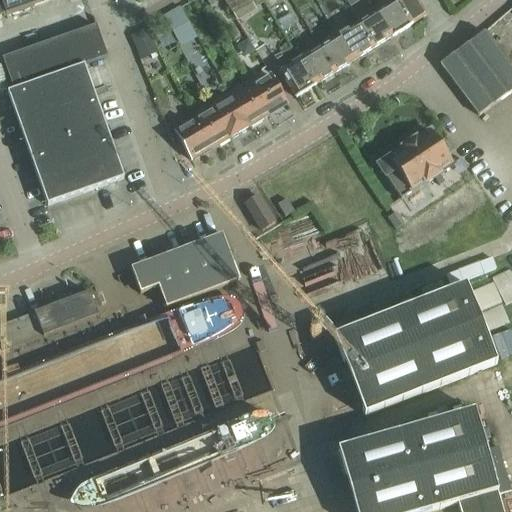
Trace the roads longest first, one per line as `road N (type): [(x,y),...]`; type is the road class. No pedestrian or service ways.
road 1 (unclassified): [(171,208),(243,176),(364,103),(500,0)]
road 2 (residential): [(171,208),(97,0)]
road 3 (unclassified): [(0,282),(171,208)]
